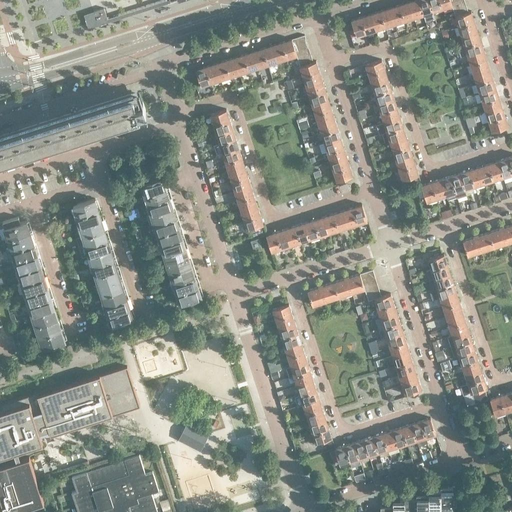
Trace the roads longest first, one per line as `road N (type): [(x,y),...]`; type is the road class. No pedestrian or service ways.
road 1 (unclassified): [(375,190),(272,221),(230,95),(181,109),(178,121)]
road 2 (unclassified): [(441,404),(340,434),(291,276)]
road 3 (unclassified): [(511,149),(434,173),(392,48),(336,64)]
road 4 (residential): [(303,511),(234,295)]
road 5 (unclassified): [(511,382),(497,387),(447,228)]
road 6 (residential): [(0,123),(162,66)]
road 7 (unclassified): [(303,511),(462,460)]
road 8 (unclassified): [(441,404),(389,247)]
road 9 (residential): [(162,66),(318,16)]
road 10 (unclassified): [(196,179),(175,187),(206,282),(228,276)]
road 11 (tertiary): [(0,90),(132,42)]
road 12 (tertiary): [(132,42),(1,71)]
road 13 (unclassified): [(375,190),(336,64)]
road 14 (residential): [(71,324),(34,202)]
road 15 (residential): [(140,299),(102,180)]
